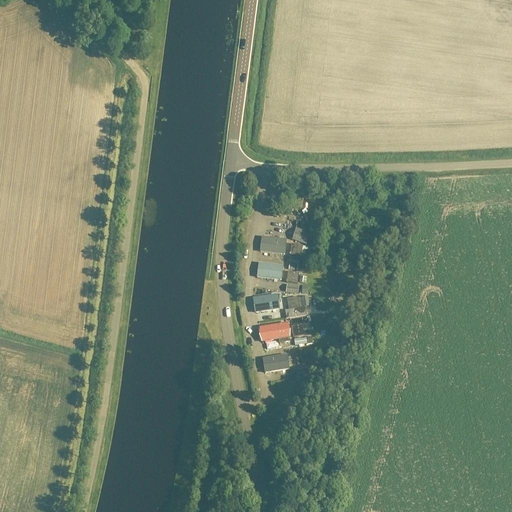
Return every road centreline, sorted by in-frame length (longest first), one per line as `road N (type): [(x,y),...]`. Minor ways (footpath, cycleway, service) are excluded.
road 1 (unclassified): [(82,511),(145,87),(68,0)]
road 2 (tertiary): [(259,511),(222,290),(230,162)]
road 3 (unclassified): [(511,164),(285,170),(230,162)]
road 4 (tertiary): [(230,162),(250,0)]
